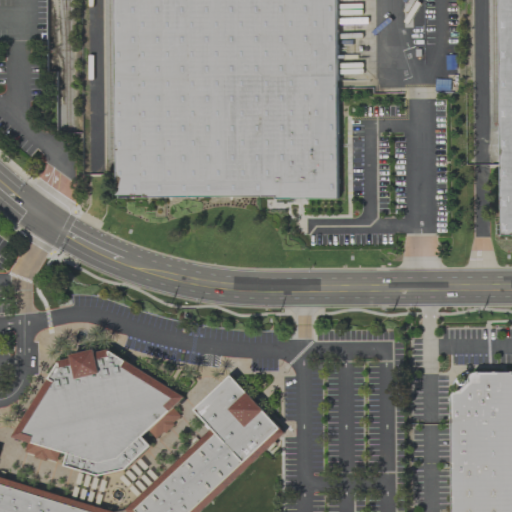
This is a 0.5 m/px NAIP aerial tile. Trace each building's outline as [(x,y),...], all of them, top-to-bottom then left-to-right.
[(115,0),(117,198),(338,197),(336,0),(115,0)] [(108,349),(60,361),(12,437),(67,454),(64,466),(98,476),(125,470),(151,446),(143,437),(185,397),(108,349)] [(451,511),(511,511),(511,373),(467,374),(467,393),(452,393),(451,511)] [(231,375),(194,410),(211,430),(125,509),(127,511),(201,511),(285,433),(231,375)] [(0,511),(114,511),(0,476),(0,511)]
